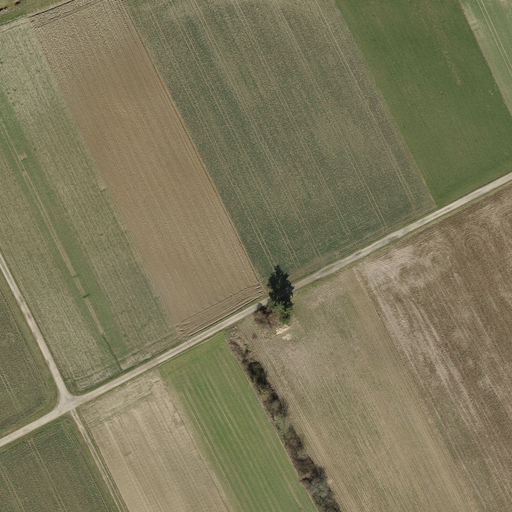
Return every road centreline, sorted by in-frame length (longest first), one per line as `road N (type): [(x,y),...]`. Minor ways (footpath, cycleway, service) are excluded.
road 1 (track): [(511,173),(0,443)]
road 2 (track): [(123,511),(0,258)]
